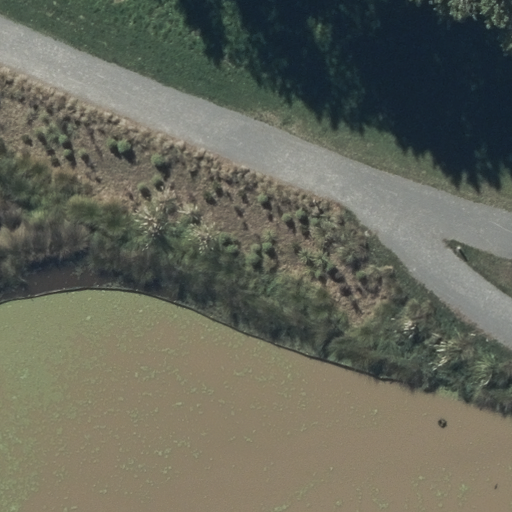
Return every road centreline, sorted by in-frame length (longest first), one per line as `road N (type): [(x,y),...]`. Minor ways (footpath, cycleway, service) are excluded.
road 1 (track): [(511,230),(391,203),(0,40)]
road 2 (track): [(391,203),(425,252),(511,320)]
